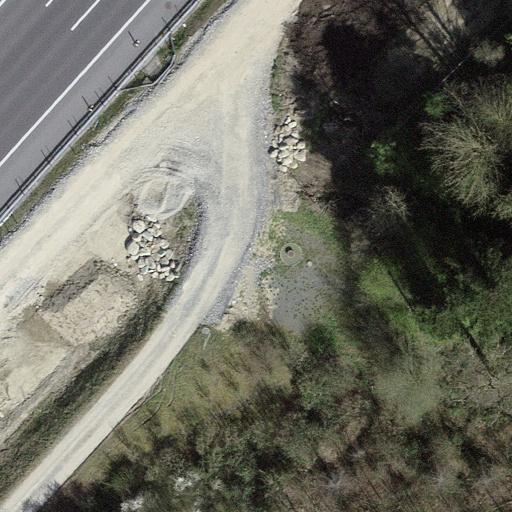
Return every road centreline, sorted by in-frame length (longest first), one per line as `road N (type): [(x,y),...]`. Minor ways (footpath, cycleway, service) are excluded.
road 1 (track): [(267,0),(239,102),(230,240),(204,292),(19,511)]
road 2 (primary): [(405,0),(161,218),(0,389)]
